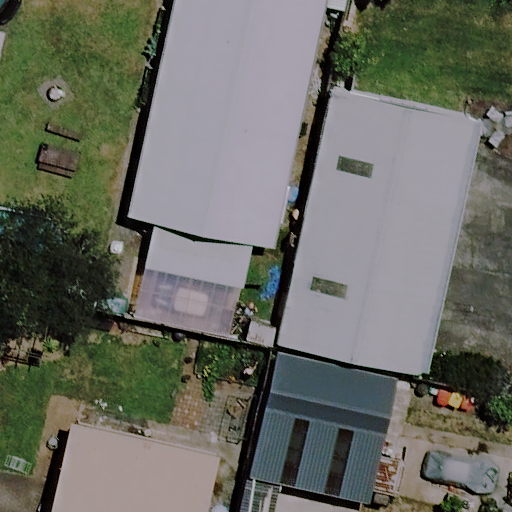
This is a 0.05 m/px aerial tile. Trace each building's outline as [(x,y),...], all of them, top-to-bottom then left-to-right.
[(0,0),(0,20),(32,27),(37,0),(0,0)] [(330,0),(173,0),(122,228),(271,262),(330,0)] [(473,129),(329,90),(259,344),(403,383),(473,129)] [(511,511),(511,418),(278,364),(250,481),(383,511),(511,511)] [(64,511),(235,511),(245,463),(82,429),(64,511)]
